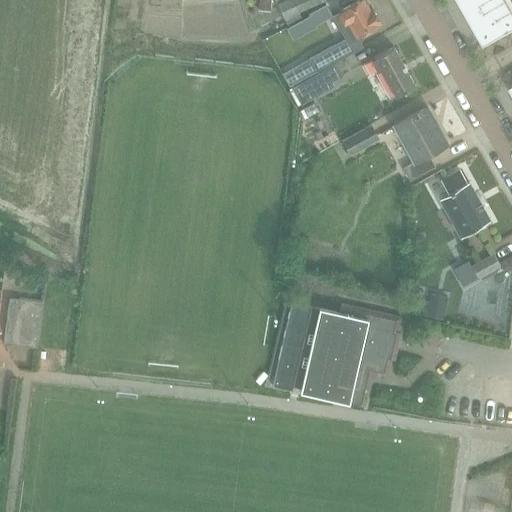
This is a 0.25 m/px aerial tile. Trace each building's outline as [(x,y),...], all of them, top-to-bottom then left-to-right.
[(288,0),(278,5),(285,22),(300,15),(299,13),(326,1),(325,0),(288,0)] [(310,60),(282,75),(289,88),(317,72),(362,47),(356,38),(381,24),(373,9),(370,11),(364,0),(358,0),(341,10),(341,11),(332,16),(338,26),(345,39),(309,59),(310,60)] [(511,0),(458,0),(484,45),(511,29),(511,85),(509,87),(511,92),(511,0)] [(309,15),(287,28),(292,38),(315,26),(314,25),(331,15),(324,4),(308,13),(309,15)] [(393,47),(370,60),(377,71),(380,69),(395,97),(415,86),(393,47)] [(336,63),(314,76),(291,88),(301,105),(333,87),(331,82),(343,76),(336,63)] [(427,107),(394,125),(413,162),(402,168),(409,181),(435,167),(428,154),(447,144),(427,107)] [(371,125),(344,141),(351,154),(379,139),(371,125)] [(439,198),(460,236),(489,220),(468,182),(466,182),(459,170),(441,180),(448,193),(439,198)] [(468,261),(453,269),(462,286),(477,278),(500,265),(493,253),(471,266),(468,261)] [(464,306),(463,287),(448,287),(449,306),(464,306)] [(43,302),(17,299),(8,298),(3,343),(37,348),(43,302)] [(397,332),(400,317),(341,303),(338,312),(291,301),(272,385),(291,390),(292,386),(300,388),(299,391),(348,403),(348,402),(364,406),(372,370),(387,374),(390,359),(393,360),(400,332),(397,332)]
